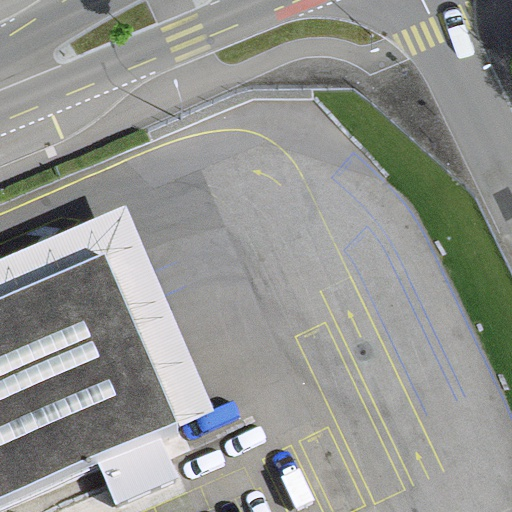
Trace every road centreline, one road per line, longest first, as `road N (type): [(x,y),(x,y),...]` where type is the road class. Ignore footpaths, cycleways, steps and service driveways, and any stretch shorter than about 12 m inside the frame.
road 1 (primary): [(0,104),(273,0)]
road 2 (residential): [(423,0),(511,178)]
